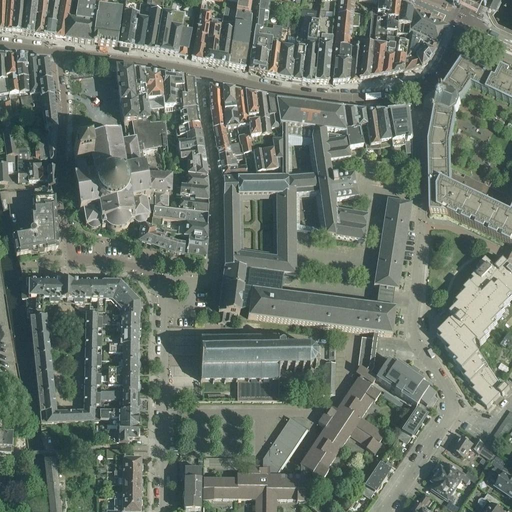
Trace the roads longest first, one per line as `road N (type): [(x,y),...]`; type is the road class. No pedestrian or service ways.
road 1 (residential): [(385,511),(454,406),(412,335),(415,91)]
road 2 (residential): [(415,91),(311,96),(59,52)]
road 3 (unclassified): [(163,311),(162,511)]
road 4 (unclassified): [(61,185),(67,259),(126,263),(163,279)]
road 5 (unclassified): [(59,52),(61,185)]
